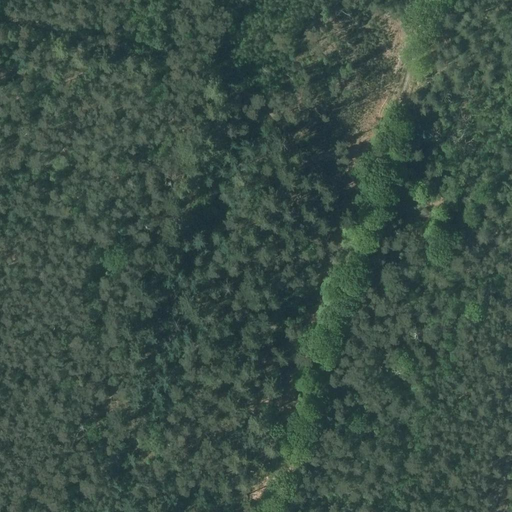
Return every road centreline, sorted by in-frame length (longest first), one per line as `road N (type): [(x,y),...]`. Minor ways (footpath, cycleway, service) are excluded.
road 1 (unknown): [(511,240),(357,187),(202,63),(0,9)]
road 2 (track): [(438,0),(273,511)]
